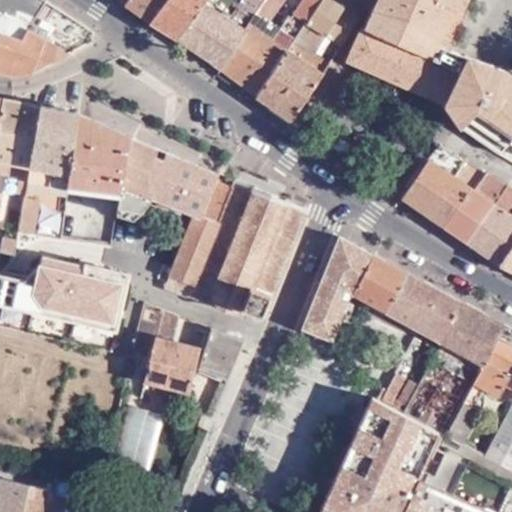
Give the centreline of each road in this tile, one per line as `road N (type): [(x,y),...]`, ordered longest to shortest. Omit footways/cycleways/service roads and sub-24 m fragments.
road 1 (tertiary): [(345,191),(324,216),(207,498)]
road 2 (secondary): [(130,40),(345,191)]
road 3 (secondary): [(345,191),(511,298)]
road 4 (residential): [(0,87),(44,79),(130,40)]
